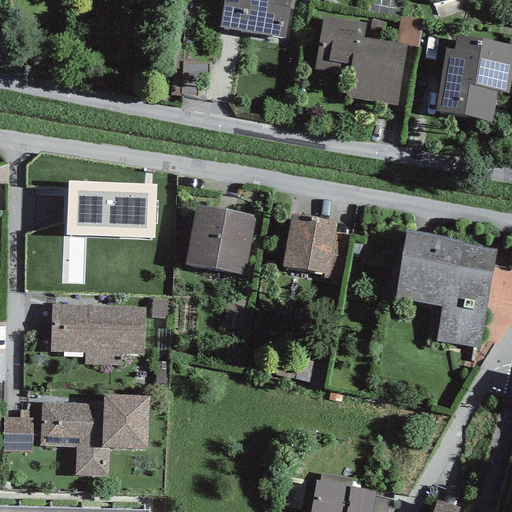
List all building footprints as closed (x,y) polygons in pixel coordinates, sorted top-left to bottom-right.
[(224,0),(219,31),(285,42),(292,0),(224,0)] [(365,28),(323,20),(314,70),(349,77),(346,98),(397,107),(407,48),(363,40),(365,28)] [(453,54),(446,52),(435,115),(493,126),(498,94),(508,96),(511,73),(511,48),(456,39),(453,54)] [(167,188),(73,175),(70,193),(38,216),(46,228),(56,237),(67,242),(84,244),(96,240),(111,231),(160,238),(167,188)] [(255,220),(198,208),(186,266),(243,277),(255,220)] [(337,227),(290,217),(279,270),(328,280),(330,272),(342,275),(350,237),(335,234),(337,227)] [(500,251),(407,236),(397,300),(442,307),(436,344),(483,351),(500,251)] [(148,311),(51,309),(49,360),(84,361),(84,372),(121,372),(121,360),(147,361),(148,311)] [(105,409),(41,407),(39,455),(77,456),(76,484),(113,485),(114,456),(150,457),(152,405),(105,404),(105,409)] [(38,456),(37,423),(7,425),(9,458),(38,456)] [(380,511),(383,502),(310,487),(305,511),(380,511)]
